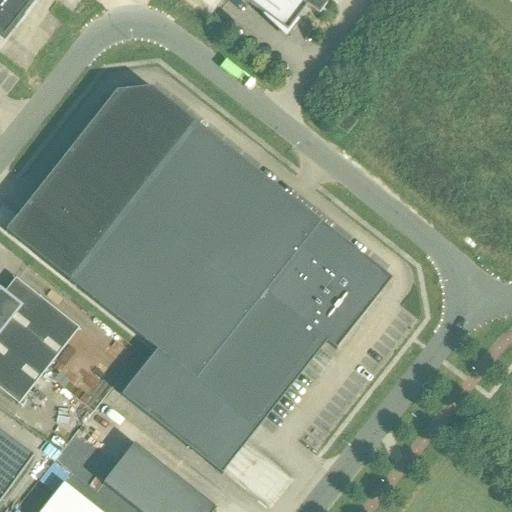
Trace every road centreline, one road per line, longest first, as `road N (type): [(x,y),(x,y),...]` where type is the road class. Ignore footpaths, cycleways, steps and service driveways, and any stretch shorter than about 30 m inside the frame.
road 1 (unclassified): [(471,301),(454,268),(164,34),(131,24),(106,30),(80,51),(0,154)]
road 2 (unclassified): [(316,511),(471,301)]
